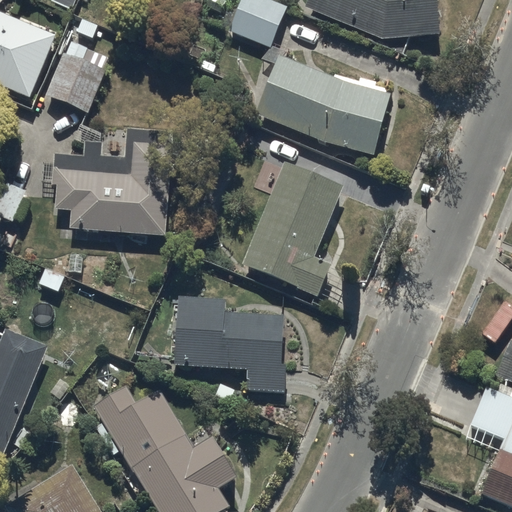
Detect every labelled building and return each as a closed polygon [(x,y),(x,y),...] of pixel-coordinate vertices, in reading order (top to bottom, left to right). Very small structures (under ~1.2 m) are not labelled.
[(289,6),(274,0),(242,0),(230,31),(272,48),(289,6)] [(309,0),(307,7),(385,38),(442,32),(439,0),(309,0)] [(0,84),(31,97),(57,34),(0,10),(0,84)] [(105,70),(65,52),(47,94),(88,111),(105,70)] [(281,54),(257,114),(327,142),(376,155),(394,93),(345,80),(281,54)] [(167,235),(174,133),(131,130),(129,158),(102,157),(103,142),(87,141),(86,154),(56,152),(54,182),(60,182),(58,207),(71,208),(70,228),(167,235)] [(345,184),(286,160),(243,265),(320,296),(333,262),(316,255),(345,184)] [(28,190),(7,181),(0,196),(0,213),(14,220),(28,190)] [(229,299),(178,297),(175,366),(248,370),(247,390),(285,392),(289,315),(228,312),(229,299)] [(0,455),(4,457),(50,344),(7,327),(0,345),(0,455)] [(511,341),(497,377),(511,383),(511,341)] [(125,386),(95,404),(159,511),(219,511),(234,504),(222,483),(239,473),(213,431),(195,442),(162,387),(135,403),(125,386)] [(511,448),(511,397),(484,386),(467,425),(502,439),(497,450),(509,455),(511,448)] [(511,455),(509,455),(497,450),(479,494),(511,507),(511,455)] [(104,511),(75,464),(7,504),(12,511),(104,511)]
